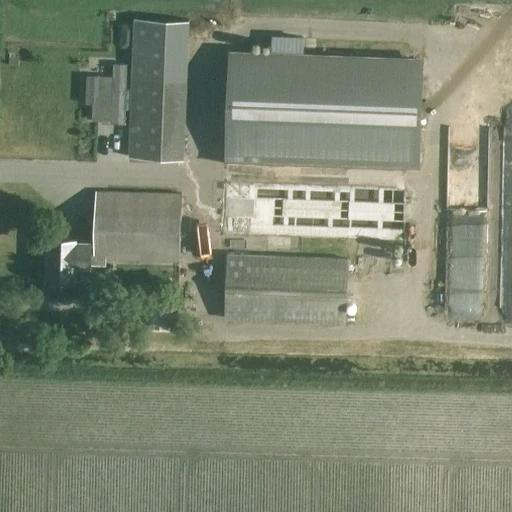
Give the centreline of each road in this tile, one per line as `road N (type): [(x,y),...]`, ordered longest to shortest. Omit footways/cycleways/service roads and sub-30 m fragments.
road 1 (track): [(0,308),(187,317),(206,337),(511,344)]
road 2 (unknown): [(0,164),(188,165)]
